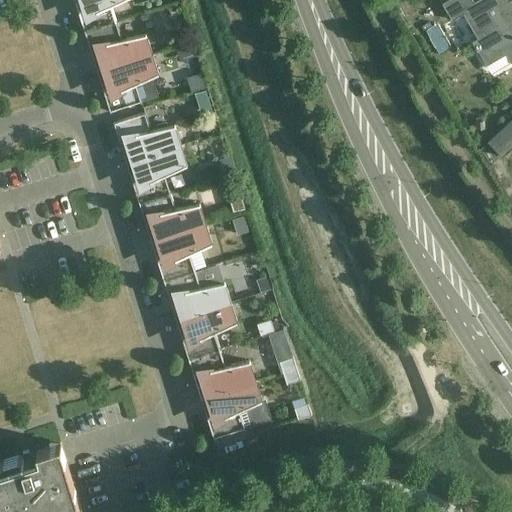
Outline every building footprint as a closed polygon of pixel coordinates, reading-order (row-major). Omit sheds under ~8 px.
[(78,9),(85,31),(117,21),(111,4),(120,0),(78,0),(81,9),(78,9)] [(511,0),(475,0),(474,1),(473,0),(445,0),(442,2),(452,19),(464,13),(478,37),(472,40),(478,50),(483,47),(490,58),(508,48),(511,54),(511,0)] [(95,70),(95,71),(152,53),(146,33),(122,38),(117,21),(85,31),(92,52),(94,51),(100,68),(95,70)] [(152,53),(95,71),(96,71),(100,70),(106,87),(103,88),(111,111),(112,111),(112,110),(140,100),(141,102),(159,96),(153,75),(159,73),(152,53)] [(211,99),(207,86),(198,89),(202,102),(211,99)] [(124,161),(124,162),(181,144),(175,124),(151,129),(145,110),(144,111),(144,112),(115,121),(115,120),(114,120),(121,143),(123,143),(129,159),(124,161)] [(132,179),(139,201),(170,191),(165,174),(188,164),(181,144),(124,162),(124,163),(129,162),(135,178),(132,179)] [(149,240),(149,241),(206,223),(200,203),(176,207),(170,191),(139,201),(146,222),(148,221),(153,238),(149,240)] [(157,258),(164,279),(195,269),(190,252),(212,242),(206,223),(149,241),(154,240),(160,257),(157,258)] [(234,255),(214,261),(217,272),(237,266),(234,255)] [(174,319),(231,301),(225,281),(201,286),(195,269),(164,279),(171,301),(173,300),(178,317),(174,319)] [(148,313),(158,311),(154,294),(144,296),(148,313)] [(182,336),(189,358),(220,348),(215,331),(237,321),(231,301),(174,319),(174,320),(179,319),(184,336),(182,336)] [(277,319),(272,321),(272,319),(258,323),(262,335),(275,330),(280,328),(277,319)] [(199,397),(199,398),(256,380),(250,360),(226,365),(220,348),(189,358),(196,379),(198,378),(203,395),(199,397)] [(297,367),(294,357),(280,361),(283,371),(297,367)] [(302,381),(297,367),(283,371),(288,385),(302,381)] [(256,380),(199,398),(204,397),(209,414),(207,415),(216,443),(217,442),(215,438),(245,429),(246,433),(247,433),(246,428),(263,422),(256,402),(262,400),(256,380)] [(295,408),(299,420),(313,415),(309,404),(295,408)] [(0,511),(73,511),(77,511),(76,509),(75,509),(74,504),(78,503),(79,506),(81,505),(61,442),(36,449),(37,452),(39,458),(24,462),(22,457),(23,457),(22,454),(0,461),(0,511)]
